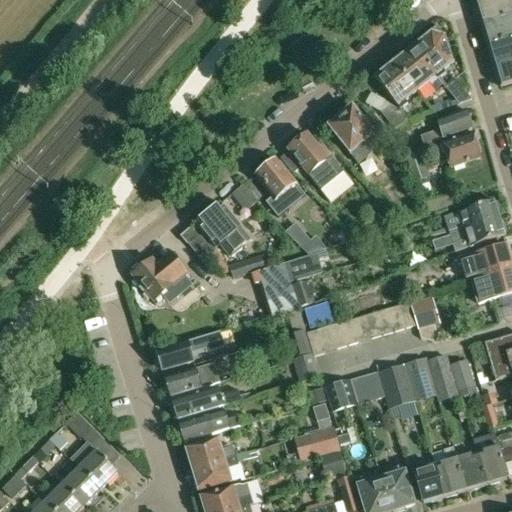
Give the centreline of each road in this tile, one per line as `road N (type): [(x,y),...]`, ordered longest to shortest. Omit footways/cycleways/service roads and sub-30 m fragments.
road 1 (residential): [(441,0),(110,271)]
road 2 (residential): [(166,481),(111,299),(110,271)]
road 3 (residential): [(511,187),(450,0)]
road 4 (track): [(102,0),(0,123)]
